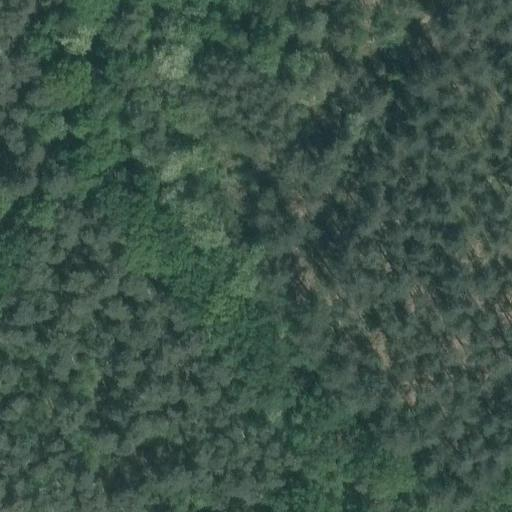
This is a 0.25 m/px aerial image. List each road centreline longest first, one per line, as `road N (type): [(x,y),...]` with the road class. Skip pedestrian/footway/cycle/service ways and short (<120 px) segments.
road 1 (track): [(85,91),(462,511)]
road 2 (track): [(0,226),(85,91)]
